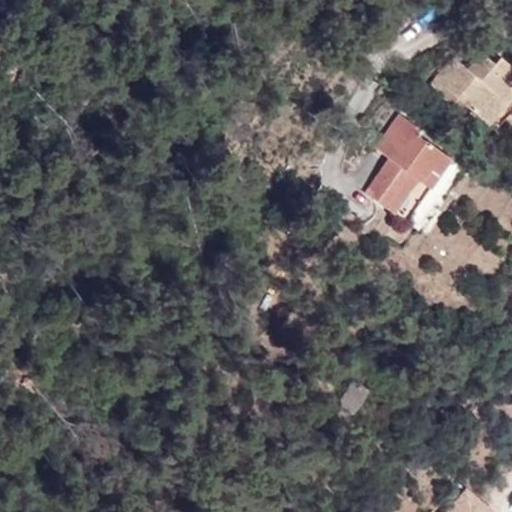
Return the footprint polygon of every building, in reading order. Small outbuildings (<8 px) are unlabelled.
[(448,0),(462,10),(470,0),(448,0)] [(481,52),(467,68),(480,79),(494,63),(481,52)] [(480,79),(467,68),(455,58),(428,88),(455,111),(463,102),(495,129),(501,122),(508,127),(511,122),(511,65),(500,56),(494,63),(480,79)] [(388,157),(364,191),(376,199),(394,211),(418,178),(429,185),(450,157),(416,132),(420,127),(400,114),(384,135),(397,144),(388,157)] [(314,142),(323,146),(333,125),(323,122),(314,142)] [(375,148),(388,157),(397,144),(384,135),(375,148)] [(376,199),(364,191),(358,188),(342,205),(359,216),(376,199)] [(336,402),(338,403),(348,410),(352,412),(376,378),(358,367),(336,402)] [(348,410),(338,403),(332,412),(342,419),(348,410)] [(447,511),(496,511),(467,488),(447,511)]
